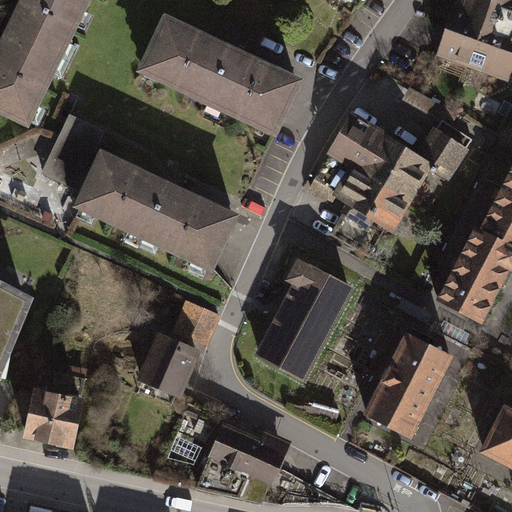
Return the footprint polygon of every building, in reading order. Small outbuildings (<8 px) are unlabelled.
[(93,0),(22,0),(0,46),(0,117),(30,132),(93,0)] [(511,0),(466,0),(464,8),(457,5),(438,59),(511,85),(511,84),(511,0)] [(305,84),(166,18),(138,76),(278,142),(305,84)] [(459,115),(410,88),(404,101),(443,123),(444,121),(453,127),(459,115)] [(106,133),(71,116),(42,175),(83,194),(75,211),(215,278),(242,220),(102,153),(101,154),(97,152),(106,133)] [(386,135),(355,116),(317,178),(339,192),(335,198),(355,210),(349,220),(345,218),(334,236),(371,258),(386,233),(375,227),(376,226),(396,238),(434,176),(451,186),(473,150),(471,149),(476,141),(453,127),(444,121),(443,123),(438,131),(436,129),(418,157),(385,137),(386,135)] [(511,175),(482,232),(478,230),(439,303),(486,328),(511,278),(511,175)] [(357,292),(299,261),(287,284),(294,287),(255,359),(306,386),(357,292)] [(0,388),(36,304),(0,285),(0,388)] [(208,349),(221,317),(188,303),(175,335),(208,349)] [(203,354),(159,335),(137,383),(182,403),(203,354)] [(458,361),(409,336),(365,420),(414,445),(458,361)] [(37,393),(35,393),(24,443),(75,454),(86,402),(82,402),(87,379),(42,369),(37,393)] [(511,411),(507,409),(482,458),(511,472),(511,411)] [(262,441),(225,425),(195,490),(263,506),(271,487),(273,488),(293,443),(266,431),(262,441)]
